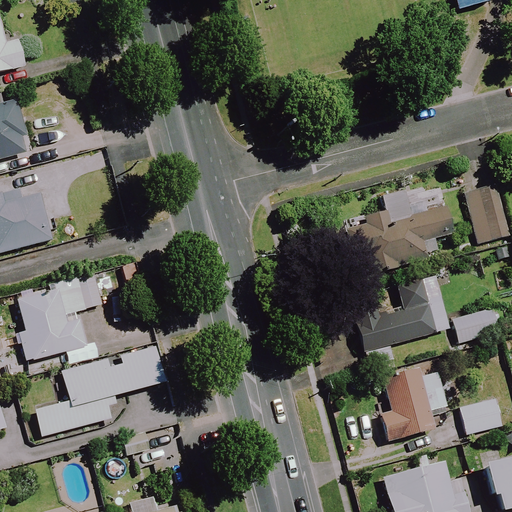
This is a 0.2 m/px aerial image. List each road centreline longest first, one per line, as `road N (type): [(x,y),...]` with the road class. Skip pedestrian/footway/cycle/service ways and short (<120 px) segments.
road 1 (secondary): [(278,511),(193,182)]
road 2 (residential): [(193,182),(511,101)]
road 3 (secondary): [(193,182),(144,0)]
